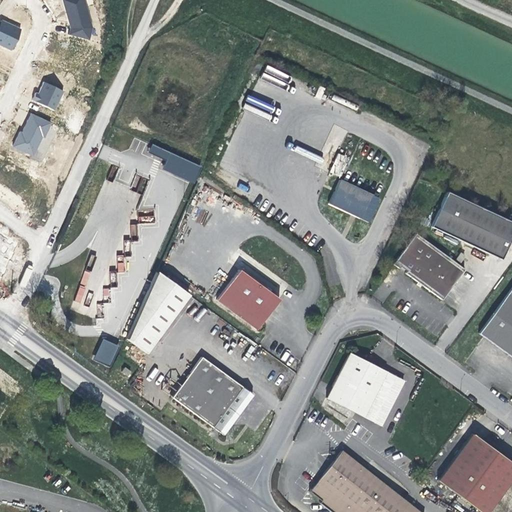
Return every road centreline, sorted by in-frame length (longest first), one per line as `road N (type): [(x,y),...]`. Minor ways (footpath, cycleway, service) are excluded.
road 1 (residential): [(241,498),(332,328),(371,314),(511,418)]
road 2 (tertiary): [(0,325),(224,486)]
road 3 (unclassified): [(42,242),(152,0)]
